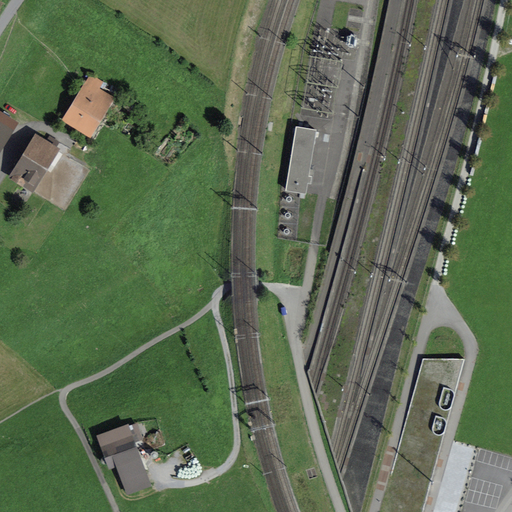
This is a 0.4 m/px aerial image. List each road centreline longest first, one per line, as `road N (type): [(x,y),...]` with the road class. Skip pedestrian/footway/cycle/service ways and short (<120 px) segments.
road 1 (track): [(501,0),(429,308)]
road 2 (track): [(213,301),(232,393),(231,455),(200,479),(176,482),(160,473)]
